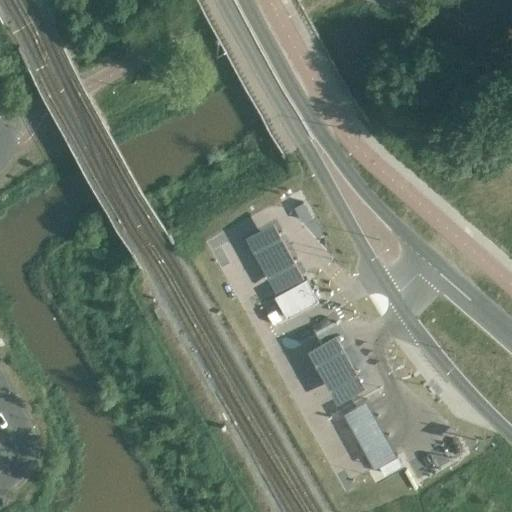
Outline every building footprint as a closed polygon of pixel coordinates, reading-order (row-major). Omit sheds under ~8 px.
[(303,202),(294,206),(302,221),(310,216),(303,202)] [(276,290),(305,273),(269,212),(243,228),(276,290)] [(318,296),(305,273),(276,290),(289,312),(318,296)] [(333,320),(305,336),(337,394),(366,378),(333,320)] [(365,389),(342,401),(378,466),(401,453),(365,389)] [(398,455),(380,465),(385,474),(402,465),(403,465),(398,455)]
